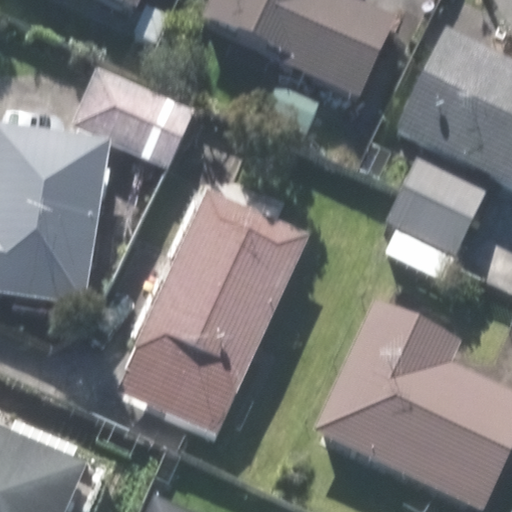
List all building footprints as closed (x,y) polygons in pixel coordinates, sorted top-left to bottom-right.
[(37,0),(117,37),(134,0),(37,0)] [(316,0),(193,0),(178,35),(349,109),(382,34),(314,5),(316,0)] [(511,84),(432,44),(378,150),(405,164),(368,236),(444,274),(480,202),(511,218),(511,84)] [(178,118),(85,81),(61,141),(155,178),(178,118)] [(0,315),(74,324),(93,160),(0,149),(0,315)] [(209,451),(294,253),(188,208),(104,406),(209,451)] [(446,354),(359,318),(303,456),(439,511),(482,511),(511,439),(511,420),(432,388),(446,354)] [(4,437),(0,446),(0,511),(65,511),(67,509),(51,501),(67,465),(4,437)]
